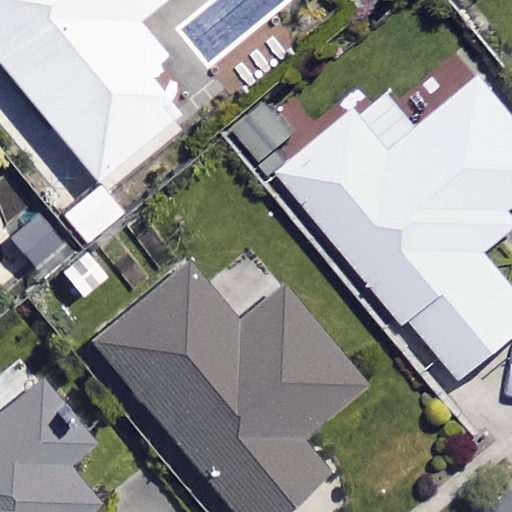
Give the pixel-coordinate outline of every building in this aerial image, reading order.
[(149,0),(0,0),(0,59),(93,173),(174,106),(141,66),(161,49),(133,14),(149,0)] [(511,202),(511,108),(482,72),(393,147),(357,104),(283,166),(457,375),(511,329),(511,275),(476,232),(511,202)] [(121,205),(94,177),(59,210),(86,238),(121,205)] [(235,318),(186,258),(91,337),(235,511),(265,511),(327,462),(299,428),(364,375),(283,278),(235,318)] [(0,511),(77,511),(98,496),(67,458),(97,433),(43,367),(0,402),(0,511)]
